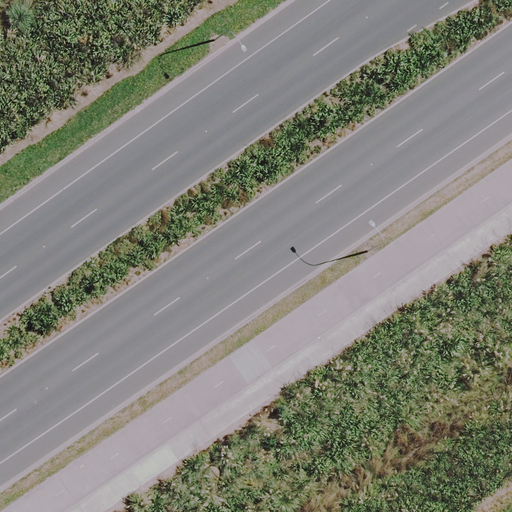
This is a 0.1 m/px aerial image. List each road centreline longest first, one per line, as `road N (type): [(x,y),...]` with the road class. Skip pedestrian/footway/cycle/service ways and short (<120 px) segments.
road 1 (secondary): [(511,53),(0,416)]
road 2 (secondary): [(0,249),(356,0)]
